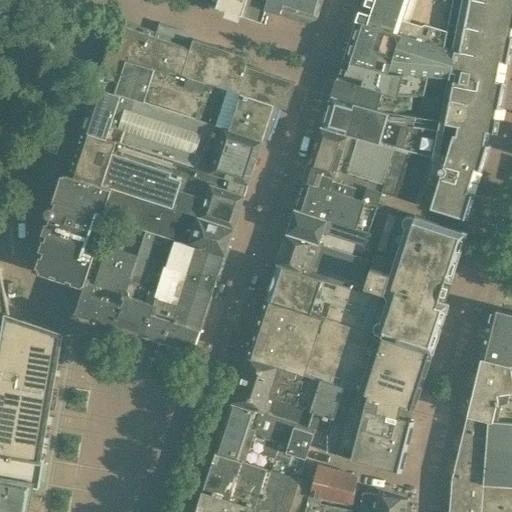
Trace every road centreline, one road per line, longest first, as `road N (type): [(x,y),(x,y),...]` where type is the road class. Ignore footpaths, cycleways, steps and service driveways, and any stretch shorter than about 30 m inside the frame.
road 1 (residential): [(427,511),(480,271)]
road 2 (residential): [(480,271),(511,138)]
